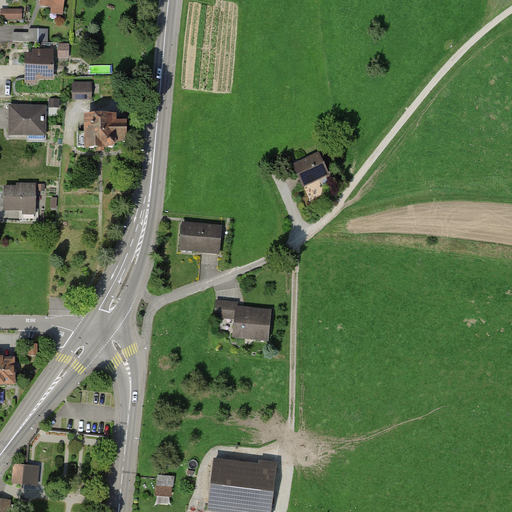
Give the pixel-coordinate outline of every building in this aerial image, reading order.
[(42,0),(42,5),(62,8),(63,0),(42,0)] [(2,11),(2,19),(22,19),(22,11),(2,11)] [(104,33),(98,34),(102,49),(124,43),(117,19),(101,24),(104,33)] [(14,34),(13,42),(38,42),(38,30),(29,30),(29,34),(14,34)] [(69,45),(59,45),(59,54),(64,54),(64,52),(69,52),(69,45)] [(40,56),(27,56),(27,78),(53,78),(53,51),(40,51),(40,56)] [(75,89),(74,99),(91,99),(91,89),(75,89)] [(11,122),(11,135),(29,135),(29,140),(44,140),(44,108),(13,108),(13,122),(11,122)] [(116,117),(86,117),(86,132),(78,133),(78,149),(98,148),(98,152),(104,152),(104,148),(113,148),(116,145),(116,143),(126,143),(125,123),(116,123),(116,117)] [(295,169),(304,188),(328,176),(319,158),(295,169)] [(5,188),(5,210),(21,210),(21,222),(39,222),(39,209),(36,209),(36,186),(25,185),(25,189),(5,188)] [(184,226),(182,250),(220,253),(222,229),(184,226)] [(238,303),(216,301),(214,319),(234,321),(232,340),(268,343),(271,310),(238,307),(238,303)] [(37,345),(29,345),(29,355),(37,355),(37,345)] [(0,384),(14,384),(14,360),(3,360),(3,358),(0,358),(0,384)] [(214,468),(209,511),(211,511),(214,511),(216,504),(231,505),(230,511),(233,511),(271,511),(277,465),(260,463),(259,473),(214,468)] [(14,468),(13,484),(24,485),(25,466),(17,465),(14,468)] [(26,466),(25,466),(24,485),(37,486),(39,467),(26,466)] [(172,488),(157,486),(156,494),(172,495),(172,488)] [(9,511),(10,501),(0,500),(0,511),(9,511)]
